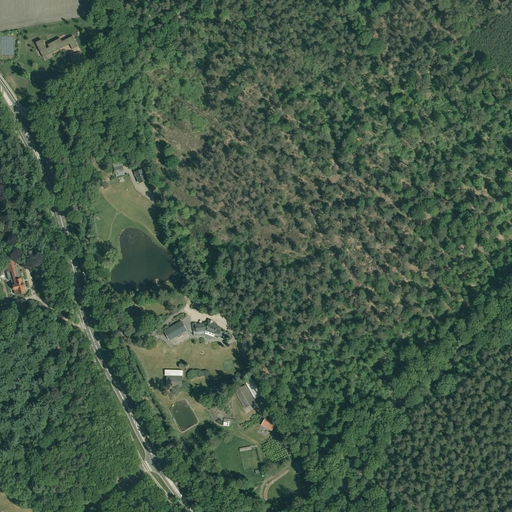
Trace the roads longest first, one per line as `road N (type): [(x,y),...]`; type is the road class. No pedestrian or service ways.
road 1 (secondary): [(155,460),(93,340),(52,190),(19,117)]
road 2 (unclassified): [(19,117),(204,0)]
